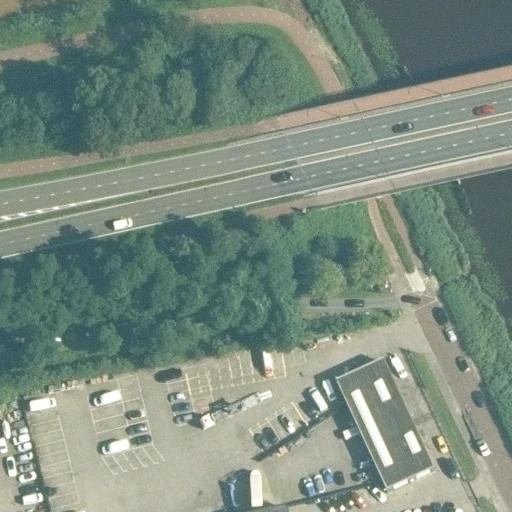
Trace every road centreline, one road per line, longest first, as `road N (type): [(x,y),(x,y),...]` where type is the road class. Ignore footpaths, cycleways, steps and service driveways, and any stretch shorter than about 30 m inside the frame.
road 1 (primary): [(0,250),(511,137)]
road 2 (primary): [(511,103),(0,204)]
road 3 (unclassified): [(511,486),(425,303)]
